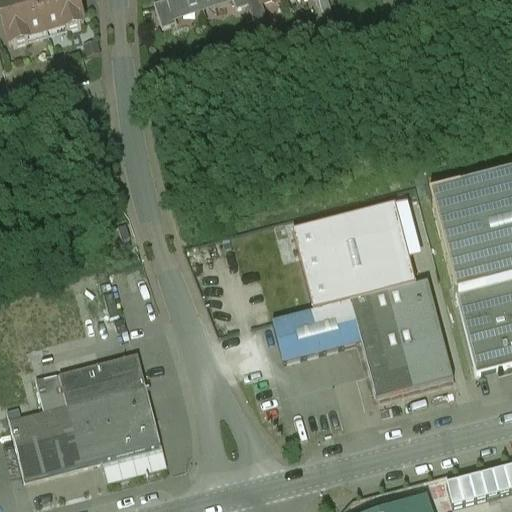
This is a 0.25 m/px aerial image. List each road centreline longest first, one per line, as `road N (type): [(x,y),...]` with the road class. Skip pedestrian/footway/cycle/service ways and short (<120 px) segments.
road 1 (residential): [(245,494),(145,201),(118,0)]
road 2 (unclassified): [(245,494),(511,427)]
